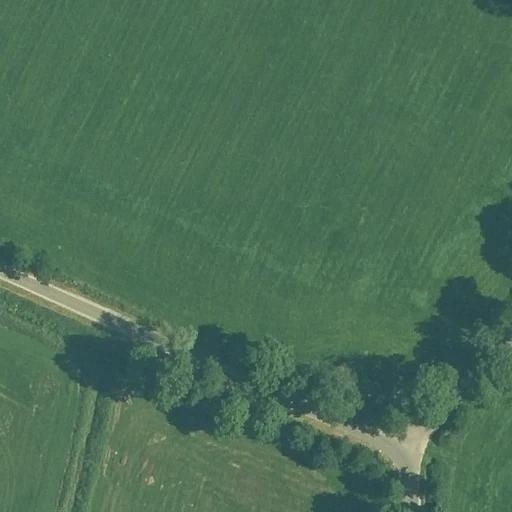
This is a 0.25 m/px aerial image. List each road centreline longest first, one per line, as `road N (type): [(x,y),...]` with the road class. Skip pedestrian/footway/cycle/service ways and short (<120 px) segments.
road 1 (unclassified): [(403,511),(402,468),(0,280)]
road 2 (track): [(402,468),(511,345)]
